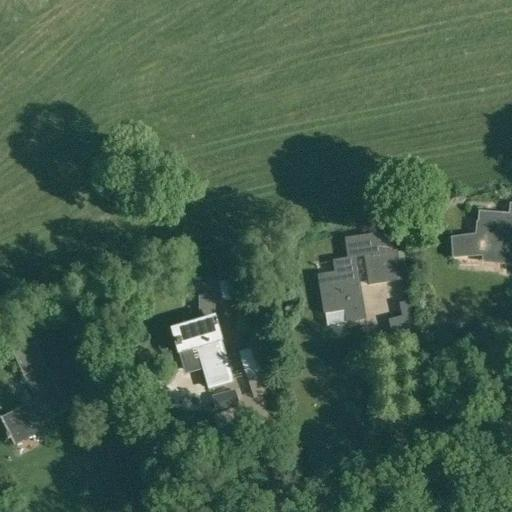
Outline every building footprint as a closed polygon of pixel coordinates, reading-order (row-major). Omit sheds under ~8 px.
[(483,263),(511,265),(511,204),(509,205),(509,215),(478,213),(477,224),(476,236),(451,240),(453,259),(482,256),(483,263)] [(345,310),(346,322),(364,320),(354,258),(370,256),(375,284),(401,280),(397,252),(392,253),(389,234),(345,241),(348,260),(333,263),(335,274),(318,277),(324,314),(345,310)] [(218,284),(221,302),(237,300),(234,281),(218,284)] [(185,376),(204,370),(209,388),(231,382),(219,341),(220,341),(213,321),(212,321),(212,297),(200,297),(201,324),(172,333),(185,376)] [(411,316),(408,302),(398,304),(401,318),(411,316)] [(78,318),(72,305),(66,308),(72,321),(78,318)] [(358,328),(338,330),(339,343),(359,342),(358,328)] [(73,351),(91,388),(105,382),(86,344),(73,351)] [(0,419),(14,446),(42,431),(38,422),(65,408),(44,367),(45,366),(34,345),(12,356),(36,403),(30,406),(29,405),(0,419)] [(239,353),(246,377),(261,373),(253,348),(239,353)] [(235,391),(211,398),(216,414),(239,407),(235,391)]
